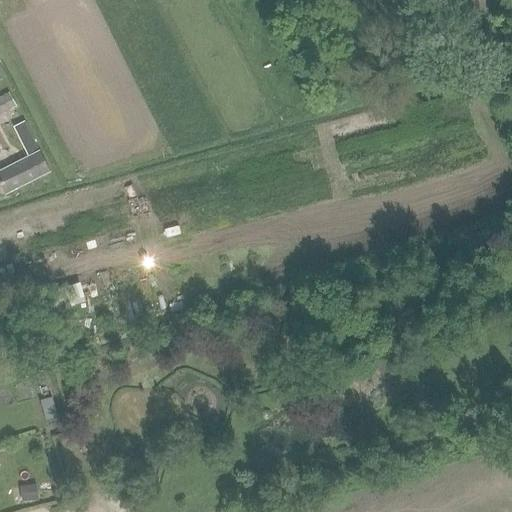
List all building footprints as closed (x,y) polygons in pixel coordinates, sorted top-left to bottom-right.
[(10,93),(0,98),(0,116),(9,112),(7,108),(15,104),(10,93)] [(0,182),(6,194),(50,172),(24,121),(13,127),(28,156),(0,170),(0,182)] [(20,262),(12,265),(17,280),(26,277),(20,262)] [(383,347),(368,359),(380,373),(395,361),(383,347)] [(45,371),(33,375),(35,383),(47,380),(45,371)] [(140,460),(126,464),(131,479),(145,475),(140,460)] [(37,484),(25,486),(27,502),(39,501),(37,484)]
